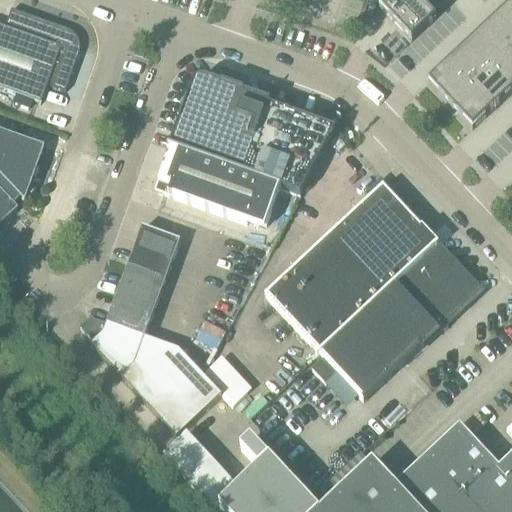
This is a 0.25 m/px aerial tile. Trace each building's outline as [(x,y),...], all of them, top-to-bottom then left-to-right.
[(387,0),(379,8),(412,44),(435,22),(436,21),(416,0),(387,0)] [(78,57),(79,52),(78,47),(77,43),(74,38),(71,35),(66,33),(10,13),(4,31),(0,29),(0,92),(13,97),(31,104),(40,107),(46,89),(64,95),(78,57)] [(508,55),(511,51),(511,23),(504,15),(486,31),(508,55)] [(511,93),(511,58),(508,55),(486,31),(469,48),(491,71),(511,93)] [(451,64),(473,88),(491,71),(469,48),(451,64)] [(429,85),(451,109),(473,88),(451,64),(429,85)] [(495,111),(511,95),(511,93),(491,71),(473,88),(495,111)] [(170,152),(280,191),(289,195),(300,199),(336,133),(269,109),(271,105),(207,82),(201,81),(196,84),(192,89),(192,91),(190,95),(170,152)] [(472,132),(495,111),(473,88),(451,109),(472,132)] [(13,97),(10,107),(27,113),(31,104),(13,97)] [(123,127),(126,117),(116,113),(112,123),(123,127)] [(28,190),(42,152),(0,137),(0,228),(15,214),(11,210),(20,201),(23,195),(24,189),(28,190)] [(266,229),(280,191),(170,152),(158,185),(166,188),(163,197),(247,227),(248,223),(266,229)] [(320,358),(438,248),(381,186),(369,198),(372,201),(265,300),(320,358)] [(128,269),(167,283),(181,245),(142,231),(128,269)] [(438,248),(320,358),(324,362),(312,373),(326,388),(338,377),(363,405),(423,349),(440,333),(445,333),(448,330),(448,325),(481,294),(438,248)] [(107,327),(145,342),(167,283),(128,269),(107,327)] [(145,342),(107,327),(90,321),(80,331),(94,346),(90,349),(177,441),(221,400),(179,355),(145,342)] [(460,429),(396,490),(416,511),(511,511),(511,459),(499,472),(460,429)] [(219,508),(222,511),(317,511),(270,461),(269,462),(251,442),(240,452),(258,471),(237,491),(219,508)] [(416,511),(396,490),(373,465),(323,511),(416,511)] [(214,511),(216,511),(219,508),(237,491),(221,473),(220,473),(197,495),(213,511),(214,511)]
